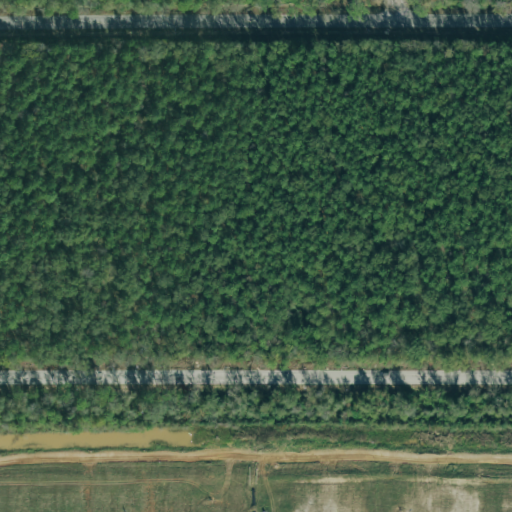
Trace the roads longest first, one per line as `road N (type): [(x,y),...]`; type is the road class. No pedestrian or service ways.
road 1 (tertiary): [(0,23),(511,21)]
road 2 (secondary): [(0,377),(511,377)]
